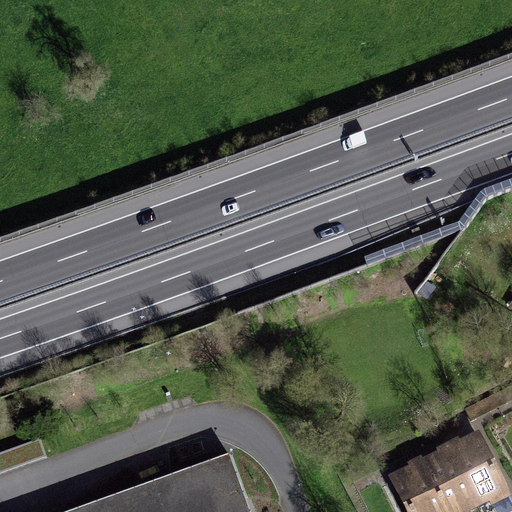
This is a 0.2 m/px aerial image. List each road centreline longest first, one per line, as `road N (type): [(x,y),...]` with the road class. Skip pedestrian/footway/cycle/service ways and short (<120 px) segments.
road 1 (motorway): [(0,340),(511,155)]
road 2 (motorway): [(511,96),(0,280)]
